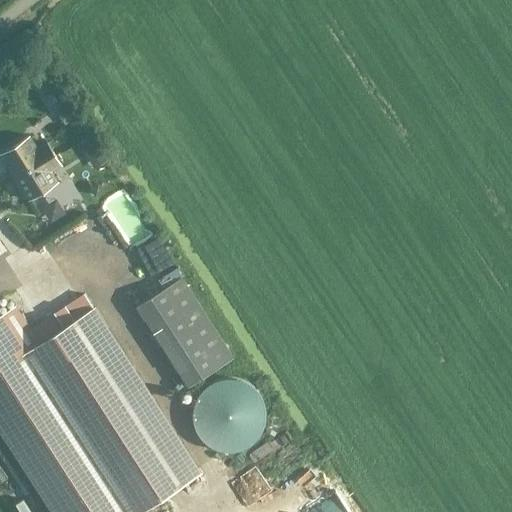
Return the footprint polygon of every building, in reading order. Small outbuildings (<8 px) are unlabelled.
[(0,155),(14,178),(54,153),(47,142),(36,148),(29,137),(0,154),(0,155)] [(105,162),(94,137),(82,143),(93,168),(105,162)] [(58,184),(50,172),(61,165),(54,153),(14,178),(29,201),(58,184)] [(233,360),(181,278),(136,306),(188,388),(233,360)] [(142,511),(200,475),(93,308),(39,343),(15,306),(0,316),(0,427),(54,511),(142,511)] [(233,452),(248,447),(260,436),(266,421),(265,404),(256,391),(243,382),(227,379),(211,384),(199,396),(194,411),(195,427),(203,441),(217,450),(233,452)] [(258,467),(233,482),(248,507),(273,492),(258,467)] [(34,496),(25,502),(31,511),(42,511),(44,511),(34,496)] [(21,502),(15,506),(19,511),(31,511),(25,502),(23,500),(21,502)]
